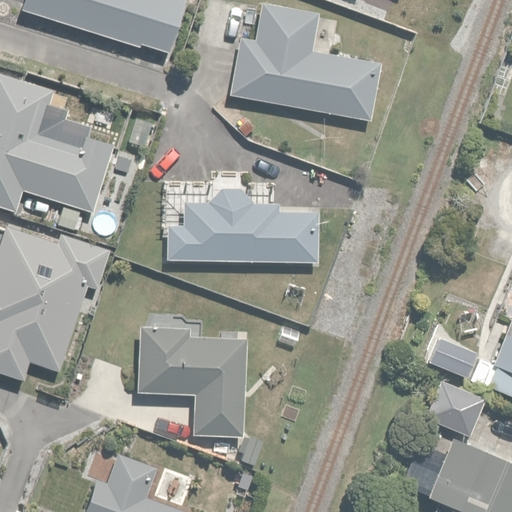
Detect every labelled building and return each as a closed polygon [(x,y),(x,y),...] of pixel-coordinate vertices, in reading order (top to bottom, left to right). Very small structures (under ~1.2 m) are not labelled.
[(23,0),(22,6),(166,51),(181,0),(23,0)] [(239,32),(229,93),(371,117),(380,61),(312,50),(318,12),(261,3),(256,35),(239,32)] [(115,130),(109,129),(113,114),(92,108),(88,123),(63,116),(71,89),(0,68),(0,204),(17,209),(22,189),(93,208),(115,130)] [(164,222),(164,260),(299,260),(299,267),(318,267),(318,209),(279,209),(279,200),(267,200),(267,189),(220,189),(220,200),(182,200),(182,222),(164,222)] [(59,242),(10,222),(0,247),(0,370),(20,378),(27,361),(51,370),(85,284),(95,288),(110,251),(63,233),(59,242)] [(511,312),(491,362),(495,363),(486,386),(511,396),(511,312)] [(139,393),(192,392),(193,432),(245,432),(244,335),(188,335),(188,327),(139,327),(139,393)] [(488,356),(444,338),(433,365),(477,383),(488,356)] [(441,386),(430,416),(471,432),(482,403),(441,386)] [(511,511),(511,459),(454,432),(445,450),(428,442),(412,476),(435,486),(430,496),(454,507),(452,511),(511,511)] [(204,511),(205,509),(187,503),(186,508),(148,495),(158,464),(116,450),(107,479),(93,475),(80,511),(204,511)]
